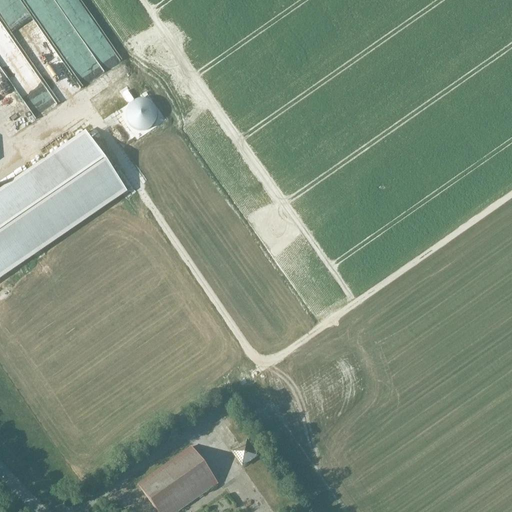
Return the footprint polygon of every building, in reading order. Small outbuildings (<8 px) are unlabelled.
[(123,94),(130,104),(134,101),(127,92),(123,94)] [(136,101),(135,102),(133,103),(132,103),(131,104),(130,105),(129,106),(128,107),(128,109),(127,110),(127,111),(126,112),(126,114),(126,115),(126,116),(126,118),(126,119),(127,121),(127,122),(128,123),(128,124),(129,125),(130,126),(131,127),(132,128),(133,129),(134,130),(136,130),(137,131),(138,131),(140,131),(141,131),(142,131),(144,131),(145,131),(146,131),(148,130),(149,130),(150,129),(151,128),(152,127),(153,126),(154,125),(155,124),(155,123),(156,122),(156,120),(157,119),(157,118),(157,116),(157,115),(157,113),(156,112),(156,111),(155,109),(155,108),(154,107),(153,106),(152,105),(151,104),(150,103),(149,102),(148,102),(147,101),(145,101),(144,101),(143,100),(141,100),(140,100),(138,101),(137,101),(136,101)] [(0,278),(126,192),(86,133),(0,192),(0,278)] [(231,452),(243,469),(258,457),(247,440),(231,452)] [(138,484),(156,511),(179,511),(218,485),(191,447),(138,484)]
